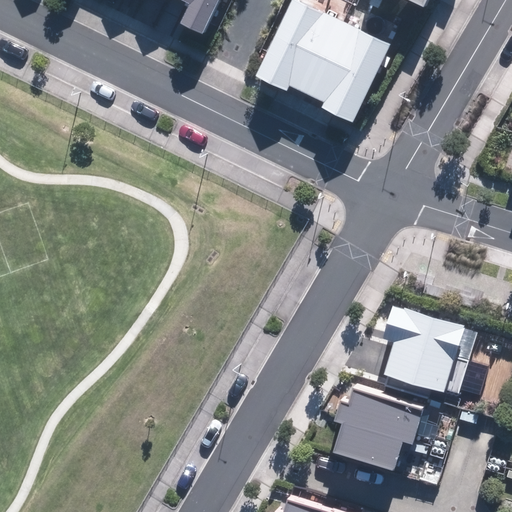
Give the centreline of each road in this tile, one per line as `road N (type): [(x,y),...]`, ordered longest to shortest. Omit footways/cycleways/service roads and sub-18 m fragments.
road 1 (residential): [(239,448),(387,193)]
road 2 (residential): [(210,106),(0,8)]
road 3 (residential): [(387,193),(500,0)]
road 4 (residential): [(239,448),(439,511)]
road 5 (residential): [(387,193),(210,106)]
road 6 (residential): [(511,231),(387,193)]
